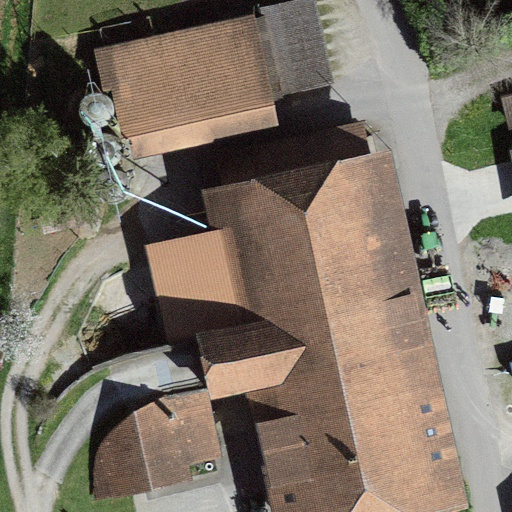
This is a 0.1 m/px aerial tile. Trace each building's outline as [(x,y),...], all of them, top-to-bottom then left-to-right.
[(330,82),(311,0),(297,0),(260,8),(278,93),(330,82)] [(240,29),(112,57),(130,135),(257,107),(240,29)] [(303,511),(333,511),(434,490),(356,134),(227,162),(243,236),(216,242),(223,276),(251,271),(263,326),(205,339),(216,387),(273,374),(283,422),(264,426),(266,438),(286,433),(303,511)] [(50,226),(89,217),(83,187),(43,196),(50,226)] [(172,452),(210,443),(199,390),(169,397),(136,412),(110,436),(107,446),(114,478),(175,465),(172,452)]
